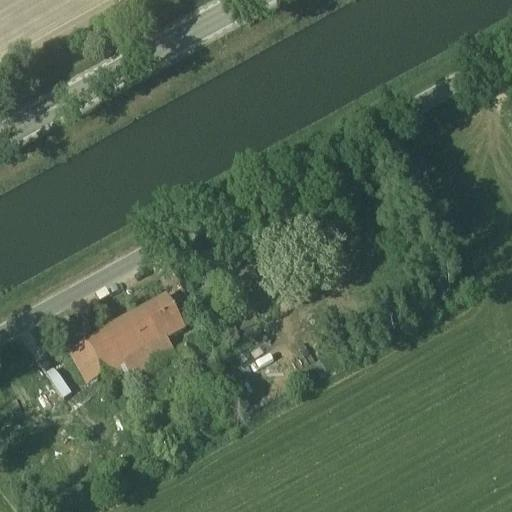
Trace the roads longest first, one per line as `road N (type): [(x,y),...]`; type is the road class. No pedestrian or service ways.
road 1 (unclassified): [(0,336),(511,55)]
road 2 (secondary): [(0,139),(254,0)]
